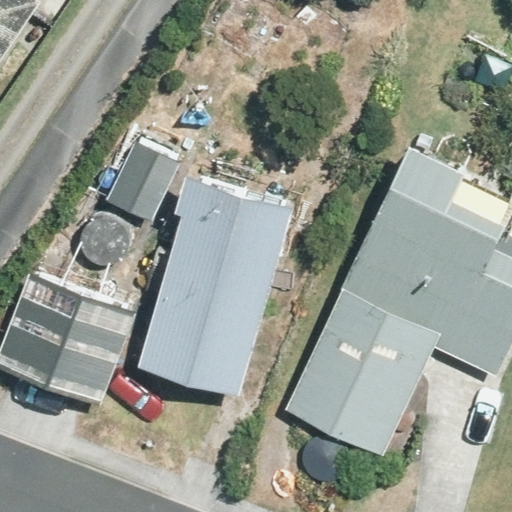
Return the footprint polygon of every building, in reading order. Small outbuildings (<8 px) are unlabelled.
[(0,0),(0,62),(42,0),(0,0)] [(314,4),(304,20),(331,35),(340,21),(314,4)] [(142,135),(113,194),(154,216),(185,155),(142,135)] [(511,225),(511,213),(508,212),(511,203),(511,190),(470,170),(472,165),(420,141),(291,405),(385,451),(438,342),(501,371),(511,347),(511,246),(504,243),(511,225)] [(199,166),(145,360),(250,389),(302,195),(199,166)] [(34,267),(0,366),(104,403),(138,304),(34,267)]
